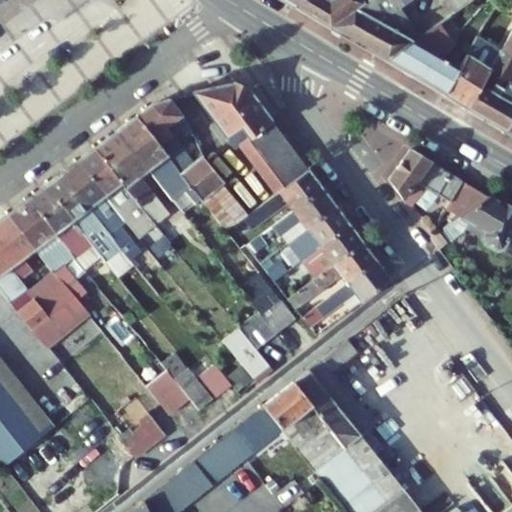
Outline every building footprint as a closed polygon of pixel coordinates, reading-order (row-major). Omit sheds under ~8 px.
[(281,0),(328,27),(365,0),(330,0),(328,2),(326,0),(281,0)] [(365,0),(328,27),(374,54),(401,27),(391,15),(400,8),(410,0),(365,0)] [(448,0),(456,11),(470,0),(448,0)] [(386,61),(421,36),(400,8),(391,15),(401,27),(374,54),(386,61)] [(421,36),(386,61),(444,95),(458,72),(439,58),(454,45),(439,23),(421,36)] [(511,33),(501,52),(468,110),(507,133),(511,124),(511,90),(507,87),(511,78),(511,33)] [(458,72),(444,95),(468,110),(501,52),(477,38),(458,72)] [(234,83),(193,93),(226,137),(240,126),(249,138),(272,122),(248,89),(234,83)] [(173,136),(189,124),(182,115),(170,99),(153,104),(136,116),(180,173),(203,155),(203,154),(195,137),(183,147),(173,136)] [(185,191),(196,203),(201,199),(180,173),(136,116),(118,130),(149,170),(173,201),(185,191)] [(264,176),(295,153),(272,122),(249,138),(240,145),(264,176)] [(94,148),(154,225),(168,214),(140,177),(149,170),(118,130),(94,148)] [(152,237),(160,231),(154,225),(94,148),(77,160),(125,219),(133,213),(152,237)] [(280,191),(309,171),(295,153),(264,176),(277,193),(280,191)] [(201,199),(203,202),(222,186),(224,183),(203,155),(180,173),(201,199)] [(489,197),(418,155),(410,161),(467,226),(489,197)] [(112,238),(121,248),(122,247),(131,259),(141,252),(118,224),(125,219),(77,160),(61,173),(112,238)] [(294,210),(323,189),(309,170),(309,171),(280,191),(277,193),(247,215),(246,216),(254,227),(288,202),(294,210)] [(105,243),(112,238),(61,173),(45,185),(86,237),(95,230),(99,236),(105,243)] [(75,257),(85,270),(102,257),(91,243),(86,237),(45,185),(27,198),(75,257)] [(246,216),(247,215),(222,186),(203,202),(227,230),(232,227),(246,216)] [(307,228),(336,207),(323,189),(294,210),(272,227),(279,236),(286,232),(302,220),(307,228)] [(185,191),(173,201),(183,213),(196,203),(185,191)] [(511,211),(489,197),(467,226),(500,264),(511,269),(511,211)] [(64,266),(75,257),(27,198),(7,214),(35,249),(52,270),(76,300),(85,293),(86,292),(64,266)] [(350,226),(336,207),(307,228),(308,229),(292,240),(290,242),(304,260),(350,226)] [(35,249),(7,214),(0,218),(0,290),(16,311),(32,331),(33,331),(49,318),(43,311),(49,306),(41,295),(34,301),(26,291),(28,290),(21,281),(33,271),(23,258),(35,249)] [(292,240),(307,228),(302,220),(286,232),(292,240)] [(170,243),(170,244),(177,238),(168,226),(161,232),(170,243)] [(362,243),(350,226),(304,260),(316,277),(362,243)] [(292,240),(308,229),(307,228),(292,240)] [(91,243),(99,236),(95,230),(86,237),(91,243)] [(162,249),(170,243),(161,232),(160,231),(152,237),(162,249)] [(266,243),(260,235),(246,246),(252,253),(266,243)] [(376,262),(362,243),(316,277),(287,299),(296,310),(342,274),(348,283),(376,262)] [(266,271),(273,266),(267,258),(260,264),(266,271)] [(274,281),(287,272),(280,261),(273,266),(266,271),(274,281)] [(390,281),(376,262),(348,283),(302,318),(309,327),(324,317),(323,316),(355,293),(361,302),(390,281)] [(33,331),(45,346),(87,313),(80,305),(76,300),(52,270),(28,290),(26,291),(34,301),(41,295),(49,306),(43,311),(49,318),(33,331)] [(76,300),(80,305),(89,297),(85,293),(76,300)] [(296,319),(279,298),(260,313),(276,334),(296,319)] [(259,312),(240,328),(257,349),(276,334),(260,313),(259,312)] [(309,327),(316,336),(330,325),(324,317),(309,327)] [(330,372),(356,352),(347,339),(292,382),(264,405),(283,429),(315,470),(360,434),(373,425),(330,372)] [(165,369),(189,398),(198,410),(212,399),(187,368),(186,369),(173,353),(161,363),(165,369)] [(0,357),(0,382),(41,436),(53,427),(0,357)] [(215,364),(201,375),(218,395),(231,384),(215,364)] [(145,385),(169,415),(189,398),(165,369),(145,385)] [(41,436),(0,382),(0,459),(4,465),(41,436)] [(148,511),(177,511),(283,429),(264,405),(143,501),(148,511)] [(134,457),(165,435),(149,413),(138,421),(141,425),(133,432),(131,429),(118,438),(134,457)] [(421,511),(360,434),(315,470),(348,510),(348,511),(421,511)] [(148,511),(143,501),(129,511),(148,511)]
